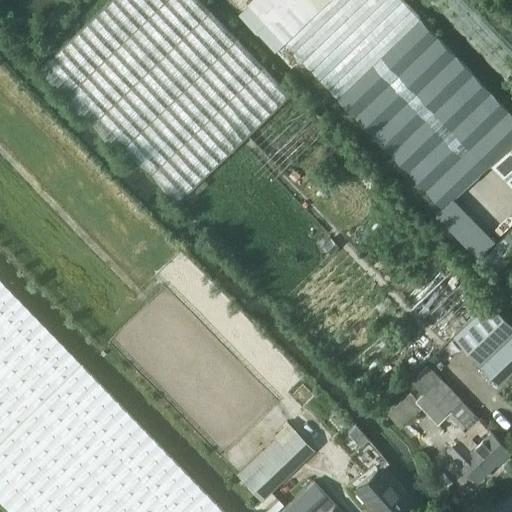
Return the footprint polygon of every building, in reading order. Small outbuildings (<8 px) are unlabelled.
[(111,0),(43,65),(39,68),(120,151),(126,145),(180,201),(249,135),(283,171),(326,130),(264,65),(202,0),(111,0)] [(444,209),(488,167),(492,163),(511,183),(511,114),(403,0),(328,0),(286,41),(444,209)] [(511,10),(502,0),(435,0),(511,80),(511,10)] [(0,388),(119,511),(227,511),(0,277),(0,388)] [(511,321),(491,300),(454,335),(482,364),(511,335),(511,321)] [(511,335),(482,364),(500,383),(511,371),(511,335)] [(430,365),(413,380),(424,393),(417,399),(439,422),(463,400),(430,365)] [(0,499),(12,511),(119,511),(0,388),(0,499)] [(467,431),(448,449),(479,481),(502,458),(503,459),(511,451),(481,419),(467,431)] [(263,511),(274,511),(283,504),(270,490),(314,448),(287,421),(237,473),(262,498),(257,504),(263,511)] [(376,511),(400,511),(412,502),(378,464),(354,485),(376,511)] [(342,511),(313,479),(278,511),(342,511)]
